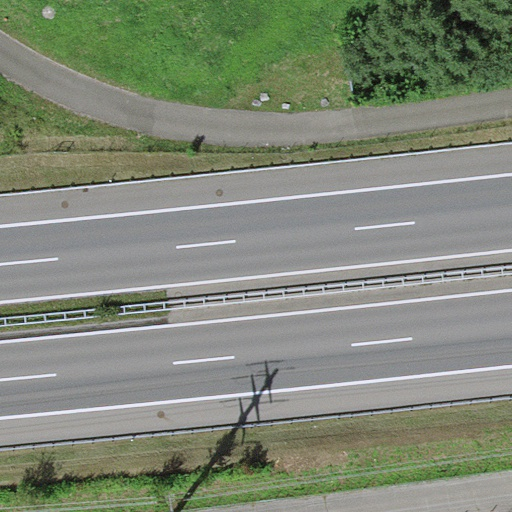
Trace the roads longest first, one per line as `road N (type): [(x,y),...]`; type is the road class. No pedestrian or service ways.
road 1 (track): [(0,60),(81,111),(284,138),(511,104)]
road 2 (motorway): [(511,212),(0,265)]
road 3 (motorway): [(0,379),(511,327)]
